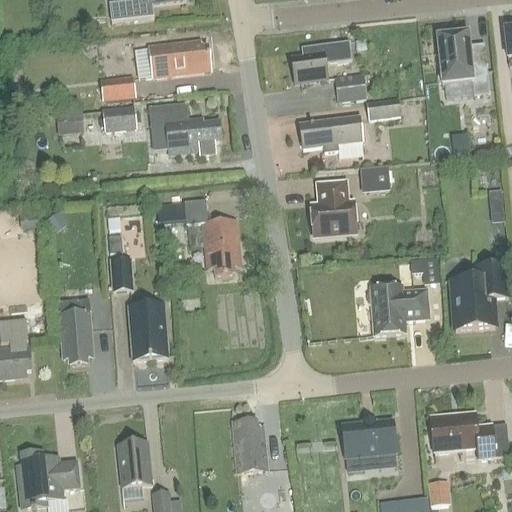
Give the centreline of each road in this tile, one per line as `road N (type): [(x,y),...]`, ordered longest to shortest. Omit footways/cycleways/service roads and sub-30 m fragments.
road 1 (residential): [(297,392),(240,22)]
road 2 (unclassified): [(0,416),(297,392)]
road 3 (residential): [(297,392),(511,368)]
road 4 (residential): [(240,22),(443,0)]
